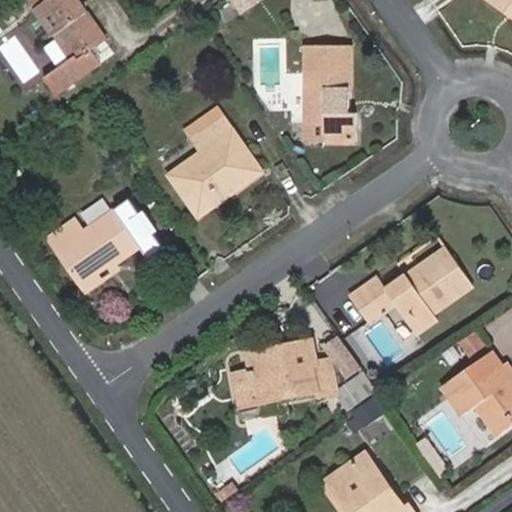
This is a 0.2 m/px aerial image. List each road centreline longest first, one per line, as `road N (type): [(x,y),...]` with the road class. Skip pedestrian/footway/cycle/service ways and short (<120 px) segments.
road 1 (residential): [(108,393),(442,154)]
road 2 (unclassified): [(0,240),(108,393)]
road 3 (unclassified): [(108,393),(192,511)]
